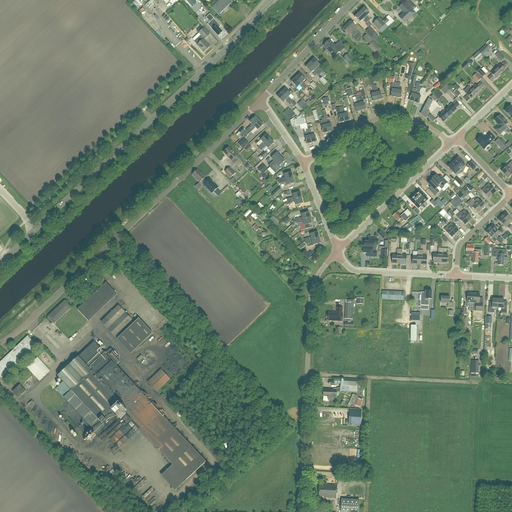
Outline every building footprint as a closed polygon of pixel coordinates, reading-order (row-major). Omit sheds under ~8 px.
[(219,15),(233,2),(230,0),(220,0),(212,8),(219,15)] [(403,0),(413,11),(416,8),(408,0),(403,0)] [(405,24),(415,13),(404,2),(398,8),(403,13),(399,17),(405,24)] [(360,13),(368,22),(371,20),(367,16),(370,14),(365,8),(360,13)] [(366,24),(368,22),(360,13),(355,17),(360,23),(363,20),(366,24)] [(206,18),(210,23),(208,25),(218,36),(219,35),(220,35),(221,34),(223,32),(219,28),(220,27),(214,20),(214,19),(210,14),(206,18)] [(379,31),(385,25),(379,18),(373,24),(379,31)] [(349,36),(350,35),(351,34),(354,37),(353,38),(356,42),(361,37),(355,30),(357,28),(350,21),(342,29),(345,32),(344,33),(346,35),(347,34),(349,36)] [(372,38),(376,34),(370,28),(365,32),(372,38)] [(204,53),(210,47),(204,40),(210,35),(204,29),(199,33),(201,36),(194,42),(197,45),(204,53)] [(370,44),(373,41),(367,35),(364,38),(370,44)] [(330,41),(329,42),(324,46),(330,53),(331,52),(335,56),(339,52),(340,53),(343,50),(339,45),(336,48),(330,42),(330,41)] [(374,54),(379,49),(373,42),(368,47),(374,54)] [(501,62),(505,58),(499,52),(496,56),(501,62)] [(349,65),(354,61),(348,54),(344,59),(349,65)] [(310,63),(319,73),(321,71),(317,67),(320,65),(314,59),(310,63)] [(464,71),(469,66),(466,62),(455,73),(457,74),(463,69),(464,71)] [(317,75),(319,73),(310,63),(306,67),(311,73),(314,71),(317,75)] [(408,65),(409,66),(411,67),(408,77),(407,76),(406,79),(411,80),(414,65),(409,63),(408,64),(408,65)] [(495,70),(501,75),(505,70),(508,66),(505,63),(501,66),(500,65),(495,70)] [(482,78),(486,75),(480,69),(477,72),(482,78)] [(496,79),(501,75),(495,70),(491,74),(492,75),(488,78),(491,82),(495,78),(496,79)] [(300,74),(296,78),(306,89),(308,88),(303,82),(305,80),(300,74)] [(477,83),(481,79),(476,74),(473,78),(477,83)] [(414,86),(417,76),(413,75),(410,85),(409,85),(408,88),(413,90),(413,88),(414,86)] [(296,78),(291,82),(297,88),(300,85),(304,90),(306,89),(296,78)] [(409,101),(414,103),(418,88),(420,84),(417,83),(415,87),(416,88),(416,89),(413,88),(413,90),(412,94),(411,94),(410,97),(410,98),(409,98),(408,100),(409,101)] [(471,90),(476,95),(481,91),(480,90),(483,86),(480,83),(477,87),(476,86),(471,90)] [(443,93),(447,88),(444,85),(439,89),(443,93)] [(375,88),(378,101),(382,100),(382,99),(383,99),(382,96),(382,95),(381,95),(380,92),(378,93),(377,87),(375,88)] [(476,95),(471,90),(468,87),(464,91),(468,96),(464,99),(467,102),(471,99),(472,100),(476,95)] [(286,89),(281,93),(292,104),(293,102),(292,101),(289,97),(291,95),(286,89)] [(358,98),(361,111),(366,110),(366,109),(366,107),(365,107),(365,106),(364,102),(363,103),(362,97),(365,97),(364,91),(360,92),(361,96),(357,97),(358,99),(358,98)] [(281,93),(277,97),(283,103),(285,100),(290,105),(292,104),(281,93)] [(309,108),(317,101),(315,99),(311,102),(310,102),(309,101),(306,103),(309,108)] [(303,102),(299,106),(303,110),(307,106),(303,102)] [(447,109),(452,115),(456,110),(456,109),(459,106),(456,102),(452,106),(451,105),(447,109)] [(343,107),(341,108),(341,109),(345,122),(349,121),(349,120),(350,120),(349,117),(348,117),(347,113),(346,109),(344,109),(343,107)] [(340,123),(345,122),(341,109),(341,108),(336,109),(337,110),(339,119),(338,119),(339,120),(338,120),(339,123),(340,123)] [(421,114),(427,118),(430,113),(423,108),(421,114)] [(447,119),(452,115),(447,109),(442,114),(438,117),(443,123),(447,119)] [(290,120),(295,115),(292,112),(290,114),(286,111),(284,114),(287,117),(290,120)] [(326,113),(323,114),(325,120),(328,133),(333,131),(333,128),(332,128),(332,127),(331,124),(329,124),(329,121),(327,122),(327,119),(328,119),(326,113)] [(500,135),(507,128),(505,126),(508,124),(500,116),(494,121),(499,126),(494,130),(500,135)] [(243,136),(250,130),(260,121),(256,117),(250,122),(252,125),(248,128),(246,131),(243,128),(238,132),(241,135),(242,135),(243,136)] [(300,126),(305,124),(304,118),(294,120),(296,127),(300,126)] [(260,121),(250,130),(243,136),(245,139),(247,137),(247,136),(255,128),(258,131),(264,125),(260,121)] [(310,129),(308,129),(312,144),(316,142),(317,142),(316,139),(315,138),(314,135),(312,135),(310,129)] [(495,139),(490,134),(485,138),(482,135),(476,141),(481,146),(484,150),(490,144),(495,139)] [(259,146),(257,148),(259,150),(260,148),(270,139),(266,135),(260,140),(263,143),(259,146)] [(242,139),(236,144),(241,149),(247,144),(242,139)] [(260,148),(259,150),(261,151),(262,150),(266,146),(268,149),(274,143),(270,139),(260,148)] [(494,142),(503,151),(506,148),(498,139),(494,142)] [(231,161),(237,156),(229,148),(224,153),(231,161)] [(271,166),(281,157),(277,153),(271,159),(274,161),(270,165),(271,166)] [(285,161),(281,157),(271,166),(270,168),(275,174),(281,168),(279,167),(285,161)] [(453,163),(463,173),(466,166),(458,158),(453,163)] [(511,161),(511,162),(509,164),(501,172),(505,175),(511,168),(511,161)] [(473,171),(476,168),(470,162),(467,165),(473,171)] [(453,163),(448,168),(451,171),(452,174),(453,173),(456,176),(463,173),(453,163)] [(268,169),(263,165),(258,170),(262,174),(268,169)] [(230,178),(235,173),(230,167),(225,172),(230,178)] [(204,183),(206,181),(204,179),(206,177),(201,173),(200,173),(197,170),(192,175),(200,183),(202,181),(204,183)] [(280,181),(293,178),(292,172),(284,174),(285,178),(280,179),(280,181)] [(432,180),(438,186),(439,187),(442,190),(444,187),(443,187),(447,184),(448,183),(443,178),(441,176),(439,178),(436,175),(432,180)] [(206,181),(204,183),(203,184),(212,194),(218,188),(210,178),(206,181)] [(460,186),(463,184),(458,178),(455,181),(460,186)] [(432,180),(428,184),(431,187),(429,190),(430,191),(435,196),(439,192),(442,190),(439,187),(438,186),(432,180)] [(485,187),(492,195),(496,192),(488,184),(485,187)] [(489,199),(492,195),(485,187),(481,191),(489,199)] [(282,191),(279,188),(271,196),(274,199),(282,191)] [(289,201),(302,198),(300,192),(293,194),(293,198),(288,199),(289,201)] [(416,196),(415,196),(426,207),(428,206),(425,203),(427,200),(428,200),(427,200),(420,192),(421,192),(420,192),(417,195),(416,195),(416,196)] [(411,201),(410,201),(411,201),(418,209),(419,209),(421,206),(424,209),(426,207),(415,196),(414,197),(414,198),(411,201)] [(457,197),(451,202),(453,205),(459,200),(457,197)] [(474,202),(481,210),(485,206),(477,198),(474,202)] [(472,208),(478,213),(481,210),(474,202),(472,200),(467,204),(471,209),(472,208)] [(443,210),(440,213),(443,217),(444,216),(449,220),(451,218),(443,210)] [(461,214),(468,222),(472,219),(464,211),(461,214)] [(298,221),(311,218),(309,212),(301,214),(302,218),(297,219),(298,221)] [(468,222),(461,214),(459,212),(455,216),(465,226),(468,222)] [(263,224),(266,221),(258,213),(255,215),(258,218),(257,218),(263,224)] [(408,217),(404,213),(400,217),(397,213),(393,217),(398,222),(400,224),(404,221),(405,222),(409,218),(408,217)] [(511,220),(505,213),(502,217),(509,225),(511,227),(511,226),(511,220)] [(402,229),(410,238),(425,226),(423,223),(424,222),(419,216),(402,229)] [(502,217),(498,220),(505,228),(507,227),(509,229),(511,231),(511,227),(509,225),(502,217)] [(311,218),(298,221),(299,227),(312,224),(311,218)] [(448,226),(455,234),(459,231),(451,223),(448,226)] [(489,229),(496,237),(500,233),(492,225),(489,229)] [(451,238),(455,234),(448,226),(444,230),(451,238)] [(498,239),(496,237),(489,229),(485,232),(495,242),(497,241),(500,245),(502,243),(498,239)] [(383,239),(386,236),(381,231),(378,234),(383,239)] [(306,239),(306,241),(319,238),(318,232),(310,234),(311,237),(306,239)] [(319,238),(306,241),(308,247),(320,243),(319,238)] [(377,248),(378,249),(378,239),(372,239),(371,242),(365,242),(365,248),(377,248)] [(467,246),(466,252),(473,252),(473,258),(473,264),(478,264),(478,260),(481,260),(481,257),(481,250),(474,250),(474,247),(467,246)] [(365,248),(364,248),(363,254),(370,254),(370,257),(376,257),(377,248),(365,248)] [(506,250),(502,250),(494,250),(493,258),(497,258),(497,261),(498,261),(498,265),(503,265),(504,255),(506,255),(506,250)] [(311,257),(305,251),(301,255),(307,261),(311,257)] [(89,322),(95,316),(117,295),(106,283),(77,310),(89,322)] [(404,301),(404,293),(382,291),(382,300),(404,301)] [(421,306),(420,310),(429,310),(429,306),(429,299),(432,299),(432,291),(426,291),(425,293),(421,293),(421,298),(421,306)] [(474,294),(473,303),(476,303),(476,312),(482,312),(483,303),(479,303),(480,294),(474,294)] [(453,309),(454,303),(450,303),(450,297),(442,297),(441,303),(447,304),(447,308),(453,309)] [(498,308),(498,300),(493,299),(492,306),(489,306),(489,313),(494,313),(495,308),(498,308)] [(498,300),(498,308),(501,309),(501,313),(501,314),(503,314),(507,314),(507,307),(504,306),(504,300),(498,300)] [(55,324),(71,308),(65,301),(48,317),(48,318),(46,320),(52,325),(53,323),(55,324)] [(117,335),(133,320),(119,305),(101,322),(115,337),(117,335)] [(342,313),(343,308),(337,308),(337,313),(333,313),(328,313),(328,321),(342,322),(343,313),(342,313)] [(119,337),(117,335),(115,337),(117,339),(117,340),(131,354),(153,334),(139,319),(119,337)] [(0,376),(2,378),(36,345),(28,336),(0,362),(0,376)] [(63,382),(56,389),(89,424),(97,433),(100,431),(111,421),(114,425),(120,420),(126,414),(173,465),(161,476),(175,491),(206,462),(94,342),(58,377),(63,382)] [(39,382),(50,371),(37,358),(27,368),(39,382)] [(156,391),(170,379),(161,370),(148,383),(156,391)] [(356,392),(357,382),(341,381),(340,391),(356,392)] [(337,392),(333,392),(333,390),(324,390),(323,401),(328,402),(328,401),(335,401),(335,397),(336,397),(337,392)] [(360,408),(363,400),(357,397),(354,405),(360,408)] [(361,425),(362,411),(349,411),(348,424),(361,425)] [(107,449),(111,451),(114,449),(116,445),(118,444),(114,442),(121,441),(125,438),(124,435),(127,437),(132,434),(131,431),(130,431),(127,427),(122,428),(120,432),(114,437),(111,443),(109,442),(105,445),(104,446),(107,449)] [(358,511),(359,500),(342,499),(340,511),(358,511)]
